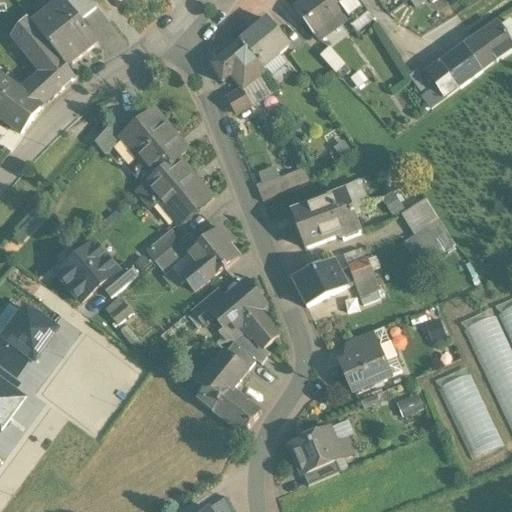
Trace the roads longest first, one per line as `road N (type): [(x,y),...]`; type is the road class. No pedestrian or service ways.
road 1 (residential): [(177,27),(236,155),(296,324),(292,380),(254,442),(260,511)]
road 2 (residential): [(177,27),(81,98),(0,183)]
road 3 (residential): [(0,496),(84,378)]
road 4 (residential): [(368,0),(404,46),(428,46),(469,19)]
